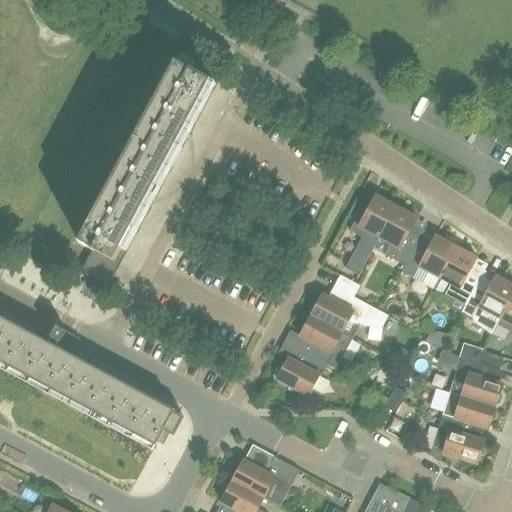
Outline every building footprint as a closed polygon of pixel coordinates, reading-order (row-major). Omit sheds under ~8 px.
[(86,231),(84,230),(79,240),(81,241),(79,243),(115,263),(122,250),(126,252),(216,86),(211,83),(212,83),(176,63),(86,231)] [(379,239),(396,207),(395,206),(394,202),(387,199),(383,200),(376,196),(363,219),(358,216),(350,231),(362,238),(345,269),(359,276),(379,239)] [(417,218),(410,214),(408,210),(402,206),(398,207),(396,207),(379,239),(390,244),(384,255),(405,266),(413,252),(416,246),(405,240),(417,218)] [(439,279),(457,247),(455,246),(454,242),(447,239),(443,240),(436,236),(424,258),(413,252),(405,266),(402,273),(423,284),(429,273),(439,279)] [(465,280),(477,258),(470,254),(468,250),(462,246),(458,248),(457,247),(439,279),(450,285),(444,295),(465,307),(473,293),(476,287),(465,280)] [(354,298),(360,287),(340,276),(334,288),(341,292),(341,291),(354,298)] [(500,319),(511,296),(511,281),(508,279),(504,280),(496,276),(484,299),(473,293),(465,307),(462,313),(494,330),(500,319)] [(388,317),(354,298),(341,291),(341,292),(335,302),(322,295),(318,303),(314,304),(311,311),(312,315),(311,316),(343,333),(349,322),(353,325),(382,329),(388,317)] [(511,296),(500,319),(497,325),(511,333),(511,296)] [(352,338),(343,333),(311,316),(310,317),(306,318),(303,325),(304,329),(300,337),(313,344),(307,355),(327,366),(335,370),(352,338)] [(156,447),(158,442),(174,412),(175,411),(64,352),(67,346),(60,342),(66,332),(57,327),(51,337),(48,343),(0,317),(0,362),(9,368),(30,379),(156,447)] [(411,353),(402,349),(396,360),(405,365),(411,353)] [(482,365),(500,371),(504,358),(482,352),(478,364),(482,365)] [(321,377),(327,366),(307,355),(301,366),(288,359),(284,366),(280,368),(276,374),(278,378),(277,380),(308,397),(320,376),(321,377)] [(478,364),(461,358),(453,382),(450,393),(461,397),(496,408),(496,406),(500,404),(502,397),(500,393),(503,385),(479,377),(482,365),(478,364)] [(407,394),(395,388),(388,401),(384,408),(396,414),(407,394)] [(496,408),(461,397),(450,393),(439,427),(461,434),(465,422),(489,430),(491,422),(495,420),(497,413),(495,409),(496,408)] [(377,395),(373,402),(384,408),(388,401),(377,395)] [(174,412),(158,442),(163,445),(169,434),(174,437),(184,418),(174,412)] [(485,442),(461,434),(439,427),(430,456),(440,462),(443,454),(478,465),(480,457),(484,455),(486,448),(484,444),(485,442)] [(232,482),(264,499),(275,479),(285,484),(292,473),(272,462),(266,473),(243,461),(239,469),(235,470),(231,477),(233,481),(232,482)] [(262,511),(258,510),(264,499),(232,482),(231,483),(227,484),(224,491),(225,495),(221,502),(238,511),(262,511)] [(365,511),(402,511),(409,498),(380,485),(365,511)]
